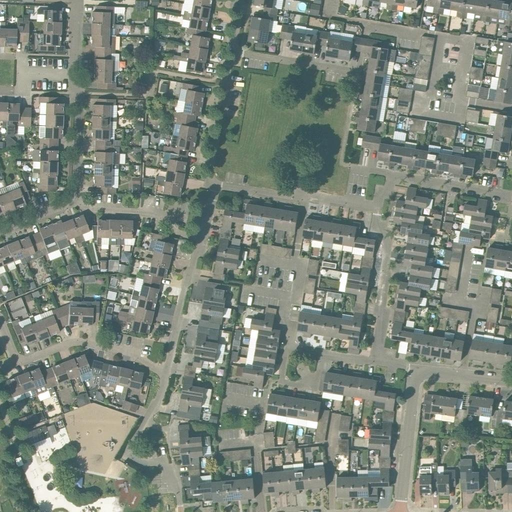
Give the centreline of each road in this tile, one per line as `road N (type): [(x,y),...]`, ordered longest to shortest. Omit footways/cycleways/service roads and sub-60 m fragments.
road 1 (residential): [(392,176),(341,163),(357,73),(231,50)]
road 2 (residential): [(180,511),(170,474),(129,453),(167,372)]
road 3 (residential): [(376,207),(216,185)]
road 4 (residential): [(167,372),(85,341),(16,361)]
road 5 (residential): [(376,361),(385,260),(376,207)]
road 6 (residential): [(203,239),(177,233),(165,218),(70,198)]
road 7 (residential): [(400,511),(417,373)]
road 8 (residential): [(216,185),(209,171),(231,50)]
road 9 (residential): [(167,372),(184,282),(203,239)]
road 10 (residential): [(70,198),(72,74)]
road 11 (residential): [(511,197),(392,176)]
